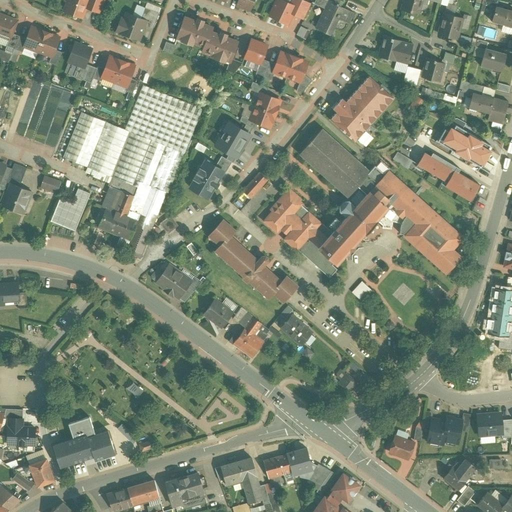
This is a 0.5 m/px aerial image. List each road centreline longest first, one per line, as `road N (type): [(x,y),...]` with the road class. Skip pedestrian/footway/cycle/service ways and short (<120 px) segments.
road 1 (residential): [(123,285),(247,175),(334,68)]
road 2 (tertiary): [(123,285),(314,426)]
road 3 (tertiary): [(511,164),(462,317),(423,373)]
road 4 (residential): [(314,426),(97,483)]
road 5 (residential): [(0,3),(128,49),(144,51),(156,41)]
road 6 (residential): [(191,0),(278,34),(334,68)]
road 7 (tertiary): [(0,254),(59,260),(123,285)]
road 8 (tertiary): [(314,426),(416,503)]
road 9 (tertiary): [(423,373),(391,398),(314,426)]
